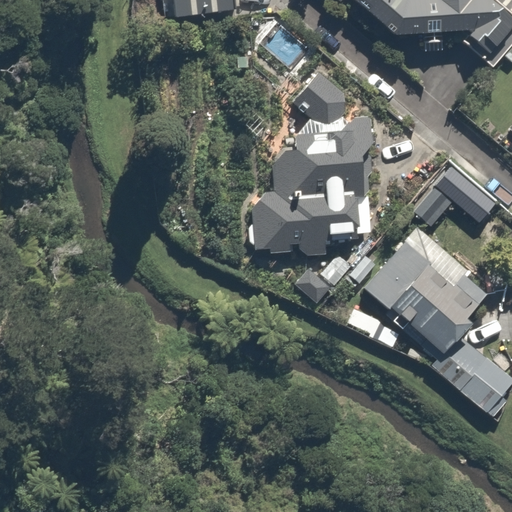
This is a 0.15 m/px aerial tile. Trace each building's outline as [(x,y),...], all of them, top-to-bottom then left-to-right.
[(166,0),(168,18),(223,12),(221,0),(166,0)] [(511,0),(354,0),(394,47),(459,36),(489,67),(511,43),(511,0)] [(350,95),(321,66),(288,102),(308,121),(264,169),(265,194),(249,194),(252,257),(320,255),(320,244),(370,242),(368,194),(357,195),(355,152),(370,151),(369,114),(343,115),(337,108),(350,95)] [(511,119),(496,137),(511,151),(511,119)] [(408,232),(357,289),(436,358),(486,301),(408,232)]
